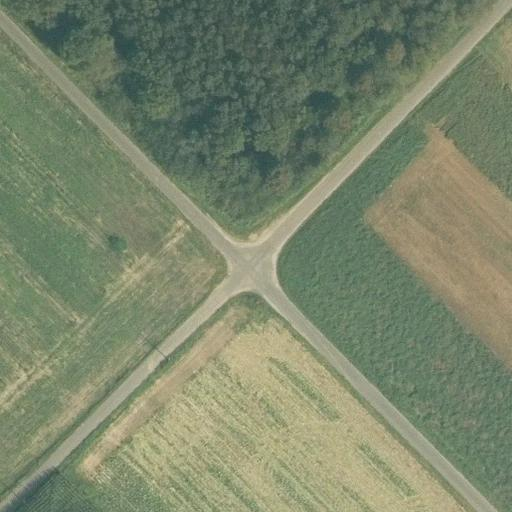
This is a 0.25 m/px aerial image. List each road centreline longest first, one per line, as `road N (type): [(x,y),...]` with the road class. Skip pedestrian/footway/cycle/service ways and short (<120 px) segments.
road 1 (unclassified): [(511,0),(3,511)]
road 2 (track): [(245,270),(0,22)]
road 3 (track): [(245,270),(483,511)]
